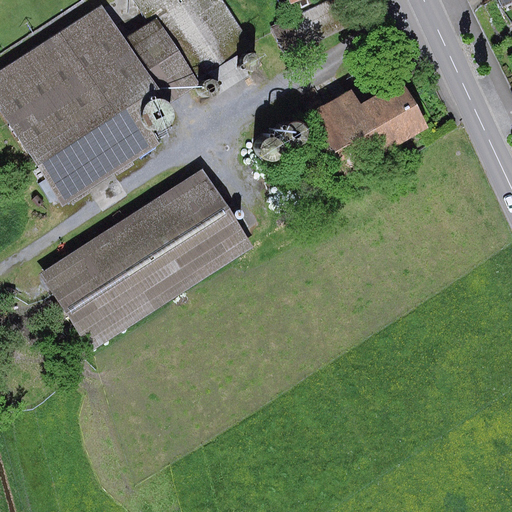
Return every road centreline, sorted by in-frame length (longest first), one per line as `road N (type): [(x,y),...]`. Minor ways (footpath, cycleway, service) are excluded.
road 1 (track): [(0,270),(238,117),(429,12)]
road 2 (secondary): [(511,186),(423,0)]
